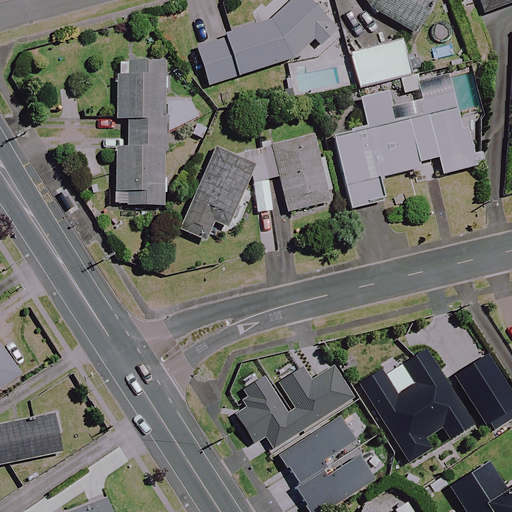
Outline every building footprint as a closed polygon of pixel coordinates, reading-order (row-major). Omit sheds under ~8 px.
[(211,89),(277,64),(310,41),(322,49),(338,34),(307,0),(301,0),(277,20),(196,51),(211,89)] [(379,14),(416,36),(437,0),(364,0),(374,14),(379,14)] [(511,0),(476,0),(482,17),(504,9),(511,6),(511,0)] [(411,76),(401,41),(349,55),(359,90),(411,76)] [(169,64),(118,64),(117,121),(126,121),(125,150),(115,150),(114,206),(167,207),(168,136),(200,120),(195,103),(168,103),(169,64)] [(417,76),(399,80),(403,95),(417,92),(419,101),(391,108),(387,93),(360,99),(367,130),(333,137),(351,211),(386,203),(380,179),(420,170),(423,181),(442,176),(477,168),(464,113),(479,110),(471,77),(420,89),(417,76)] [(217,151),(180,233),(204,243),(213,223),(234,232),(256,183),(279,177),(287,214),(329,204),(326,192),(334,191),(327,160),(319,162),(313,137),(231,157),(231,158),(217,151)] [(0,390),(19,379),(0,348),(0,390)] [(470,452),(511,426),(491,393),(467,408),(430,349),(396,370),(408,390),(381,407),(391,424),(381,430),(405,468),(427,455),(418,441),(450,421),(470,452)] [(347,486),(361,479),(354,465),(350,467),(307,388),(269,408),(263,412),(301,483),(296,486),(310,511),(322,506),(350,491),(347,486)] [(0,466),(63,454),(56,418),(0,429),(0,466)] [(511,511),(511,490),(507,494),(488,464),(449,488),(463,511),(511,511)] [(112,511),(108,500),(74,511),(112,511)]
